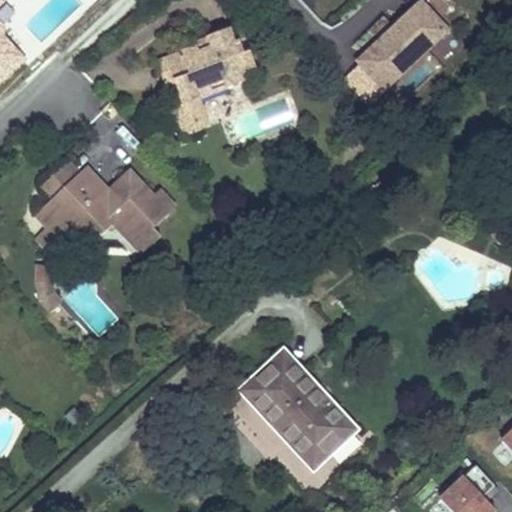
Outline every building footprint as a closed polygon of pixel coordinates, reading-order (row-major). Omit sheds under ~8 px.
[(0,0),(0,81),(27,56),(0,25),(0,0)] [(379,92),(449,26),(424,0),(411,0),(348,59),(379,92)] [(207,46),(187,53),(191,65),(195,64),(199,73),(184,79),(187,85),(186,85),(193,103),(183,106),(194,136),(205,131),(201,121),(216,116),(209,99),(206,90),(234,80),(237,89),(255,82),(252,74),(266,69),(260,52),(255,54),(250,40),(245,41),(241,28),(219,36),(223,48),(210,52),(207,46)] [(207,46),(210,52),(223,48),(219,36),(205,41),(207,46)] [(191,65),(187,53),(167,61),(177,89),(186,85),(187,85),(184,79),(199,73),(195,64),(191,65)] [(206,90),(209,99),(237,89),(234,80),(206,90)] [(201,121),(205,131),(219,127),(216,116),(201,121)] [(77,182),(87,172),(77,160),(50,184),(60,196),(77,182)] [(148,252),(167,236),(160,228),(157,224),(161,220),(164,224),(182,208),(166,190),(160,196),(138,172),(123,185),(127,189),(120,195),(116,191),(93,166),(87,172),(77,182),(60,196),(43,212),(54,224),(54,225),(63,217),(74,229),(110,231),(120,222),(148,252)] [(127,189),(123,185),(116,191),(120,195),(127,189)] [(54,225),(54,224),(42,235),(53,247),(74,229),(63,217),(54,225)] [(505,250),(511,243),(511,232),(503,222),(490,234),(505,250)] [(54,310),(67,300),(59,290),(57,275),(57,263),(41,262),(40,279),(45,298),(54,310)] [(311,454),(354,415),(301,355),(283,336),(240,375),(311,454)] [(511,432),(502,442),(511,453),(511,432)] [(494,487),(475,467),(440,500),(450,511),(492,511),(494,511),(482,498),(494,487)] [(494,487),(482,498),(486,502),(498,491),(494,487)]
